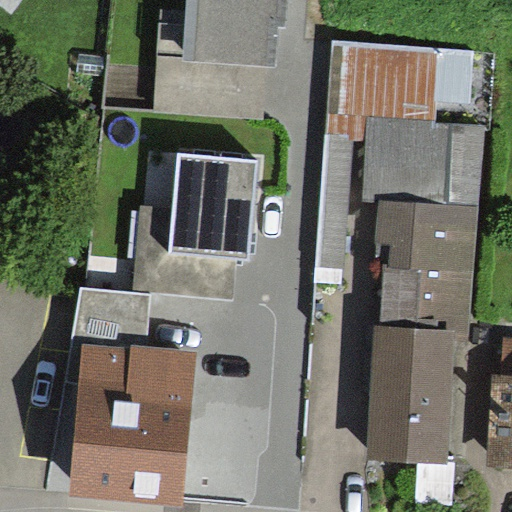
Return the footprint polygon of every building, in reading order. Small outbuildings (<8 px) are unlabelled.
[(287,0),(184,0),(183,25),(161,23),(155,109),(266,116),(272,26),(286,27),(287,0)] [(378,194),(369,461),(440,463),(445,329),(462,330),(470,119),(368,116),(365,194),(378,194)] [(132,299),(227,301),(228,255),(243,255),(246,159),(149,157),(148,213),(134,212),(132,299)] [(511,346),(501,346),(494,466),(511,467),(511,346)] [(67,493),(164,502),(174,392),(123,388),(126,354),(80,350),(67,493)]
